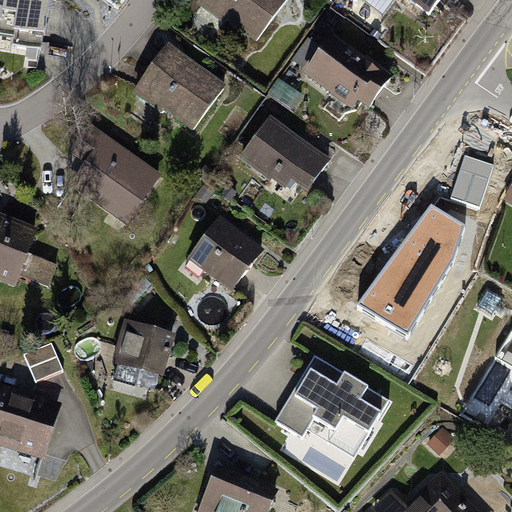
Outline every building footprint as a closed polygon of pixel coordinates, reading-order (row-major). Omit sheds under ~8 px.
[(0,0),(0,22),(0,23),(2,14),(18,17),(13,47),(41,52),(49,0),(0,0)] [(275,0),(217,0),(213,6),(265,48),(293,14),(275,0)] [(411,0),(442,24),(461,0),(411,0)] [(346,44),(318,78),(370,120),(398,86),(346,44)] [(176,58),(144,99),(201,143),(233,102),(176,58)] [(280,130),(250,171),(284,196),(292,186),(314,202),(337,171),(280,130)] [(113,147),(82,186),(131,225),(162,187),(113,147)] [(432,210),(359,309),(409,339),(454,266),(466,230),(432,210)] [(0,276),(15,282),(19,273),(50,285),(58,265),(26,253),(34,233),(0,220),(0,276)] [(227,228),(197,266),(239,299),(269,260),(227,228)] [(128,324),(118,362),(163,374),(173,336),(128,324)] [(37,379),(65,371),(58,347),(30,355),(37,379)] [(312,355),(273,420),(301,437),(312,417),(359,445),(387,399),(312,355)] [(0,398),(0,454),(54,471),(70,421),(0,398)] [(389,493),(374,507),(379,511),(477,511),(444,477),(407,511),(389,493)] [(222,486),(212,511),(276,511),(278,507),(222,486)]
